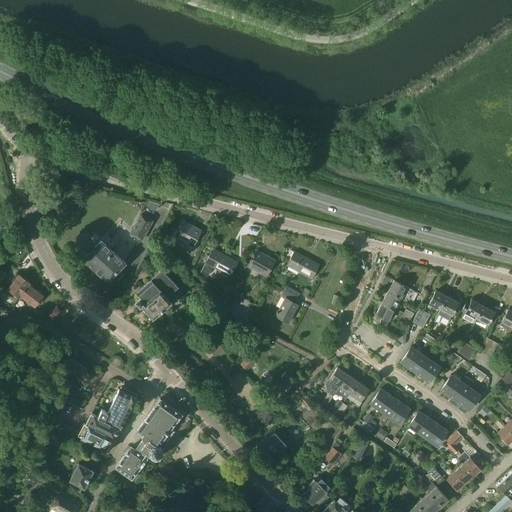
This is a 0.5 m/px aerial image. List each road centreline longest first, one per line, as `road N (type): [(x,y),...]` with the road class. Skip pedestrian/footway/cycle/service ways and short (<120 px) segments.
road 1 (primary): [(511,256),(244,176),(0,71)]
road 2 (unclassified): [(370,243),(29,149)]
road 3 (tertiary): [(167,373),(134,335),(60,277),(40,248),(22,178),(29,149)]
road 4 (unclassified): [(186,0),(326,41),(361,34),(417,0)]
road 5 (residential): [(502,468),(462,423),(343,340)]
road 6 (tertiary): [(293,511),(167,373)]
road 7 (unclassified): [(152,393),(57,332),(0,315)]
road 8 (unclassified): [(511,279),(370,243)]
road 9 (tertiary): [(152,393),(90,511)]
